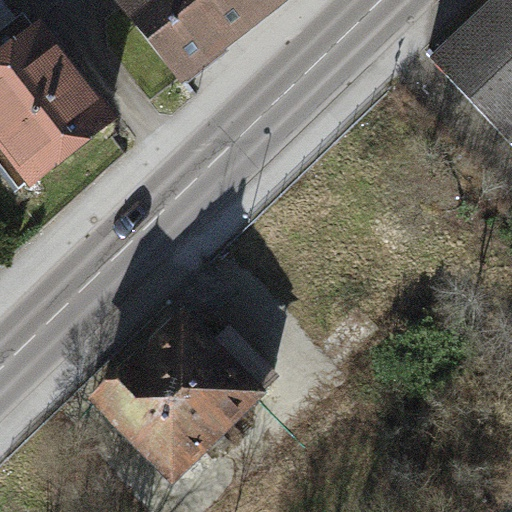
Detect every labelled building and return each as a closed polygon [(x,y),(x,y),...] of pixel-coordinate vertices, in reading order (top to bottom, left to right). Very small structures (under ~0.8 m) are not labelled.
[(236,49),(193,0),(119,0),(194,86),(236,49)] [(193,0),(236,49),(282,10),(273,0),(193,0)] [(273,0),(282,10),(294,0),(273,0)] [(511,0),(494,0),(443,50),(511,121),(511,0)] [(5,70),(0,74),(0,122),(48,181),(136,109),(65,22),(5,70)] [(291,390),(200,300),(109,392),(200,482),(291,390)]
